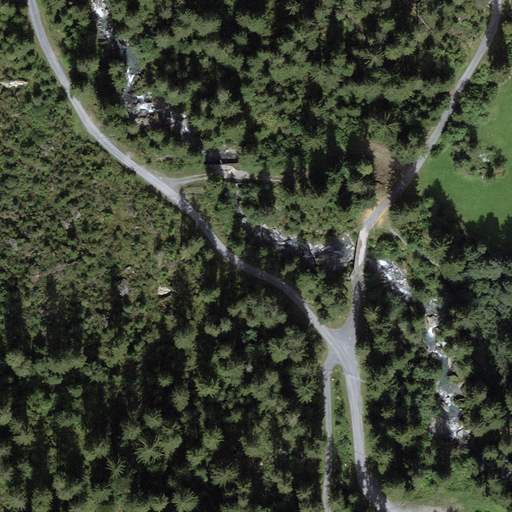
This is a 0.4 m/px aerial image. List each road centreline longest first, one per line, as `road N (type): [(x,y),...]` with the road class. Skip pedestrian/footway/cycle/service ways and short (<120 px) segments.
road 1 (track): [(29,0),(87,124),(198,215),(238,265),(308,306),(336,348)]
road 2 (track): [(158,184),(297,176),(337,154),(365,152),(414,168)]
road 3 (track): [(336,348),(361,475),(380,501),(403,511)]
road 4 (track): [(327,511),(326,377),(336,348)]
road 5 (track): [(457,96),(414,168),(373,214)]
